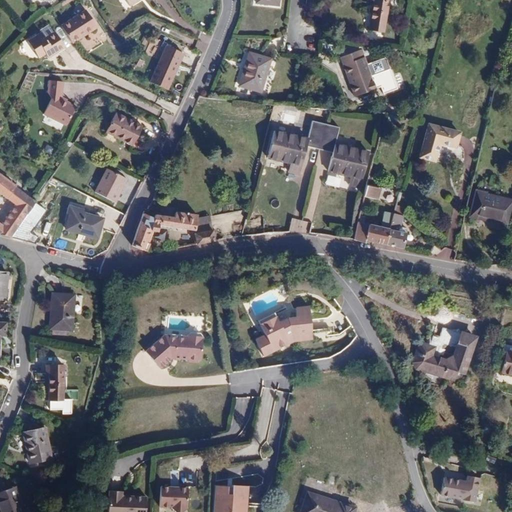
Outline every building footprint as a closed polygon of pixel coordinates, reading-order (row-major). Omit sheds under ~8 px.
[(384,30),(388,0),(370,0),(371,1),(374,1),(370,27),(384,30)] [(85,10),(61,26),(72,43),(96,27),(85,10)] [(45,52),(48,56),(64,46),(55,32),(45,38),(41,32),(28,41),(38,57),(45,52)] [(166,46),(150,81),(167,89),(184,53),(166,46)] [(374,72),(371,63),(366,65),(363,57),(359,58),(356,52),(338,58),(340,65),(344,64),(355,95),(374,88),(369,74),(374,72)] [(269,60),(250,54),(241,86),(260,91),(269,60)] [(383,57),(371,63),(374,72),(369,74),(374,88),(378,87),(381,94),(395,87),(383,57)] [(50,98),(43,113),(66,124),(76,106),(62,99),(63,82),(48,80),(47,91),(50,98)] [(142,127),(116,112),(106,130),(132,145),(142,127)] [(319,149),(325,124),(313,121),(309,139),(274,130),(267,157),(290,163),(288,171),(300,174),(307,146),(319,149)] [(369,151),(335,143),(339,128),(325,124),(319,149),(333,152),(329,169),(350,175),(349,184),(360,187),(369,151)] [(459,132),(429,124),(421,157),(435,160),(440,143),(455,147),(459,132)] [(127,180),(109,170),(97,191),(116,201),(127,180)] [(12,185),(9,183),(10,180),(7,179),(6,181),(3,179),(5,177),(3,175),(1,177),(0,175),(0,173),(0,172),(0,194),(14,205),(1,224),(0,223),(0,234),(11,238),(34,202),(14,187),(16,185),(13,183),(12,185)] [(378,188),(366,185),(364,195),(376,198),(378,188)] [(511,200),(476,192),(470,215),(506,224),(511,200)] [(46,209),(34,202),(11,238),(34,244),(38,237),(30,233),(46,209)] [(83,208),(68,204),(66,212),(70,213),(66,228),(96,237),(102,218),(82,212),(83,208)] [(391,229),(387,245),(413,251),(415,243),(405,241),(406,232),(399,230),(404,206),(397,205),(391,229)] [(198,214),(188,213),(189,211),(186,210),(186,212),(175,210),(174,216),(155,213),(153,217),(143,212),(131,246),(147,251),(150,243),(147,242),(151,231),(157,231),(159,224),(195,230),(197,221),(198,214)] [(391,229),(369,224),(365,243),(372,244),(372,242),(387,245),(391,229)] [(196,233),(198,244),(214,241),(212,231),(196,233)] [(73,294),(51,293),(50,328),(71,329),(73,294)] [(294,319),(287,320),(278,324),(272,313),(258,321),(265,334),(257,339),(265,353),(287,341),(285,336),(289,334),(309,332),(306,310),(294,312),(294,319)] [(184,334),(170,333),(168,335),(165,335),(146,349),(160,367),(172,357),(186,358),(189,362),(199,362),(202,360),(203,336),(201,333),(191,332),(188,334),(188,336),(185,336),(184,334)] [(453,378),(456,370),(463,373),(473,338),(460,334),(453,356),(445,360),(429,356),(432,347),(419,343),(413,361),(417,368),(453,378)] [(511,374),(511,353),(504,352),(500,372),(511,374)] [(62,399),(63,365),(38,365),(38,373),(48,373),(48,399),(62,399)] [(44,427),(23,432),(30,462),(52,457),(44,427)] [(461,479),(442,475),(438,496),(471,502),(476,476),(462,473),(461,479)] [(251,511),(252,487),(217,485),(216,511),(251,511)] [(196,487),(164,486),(163,509),(196,510),(196,487)] [(23,511),(15,487),(0,492),(0,511),(23,511)] [(126,490),(111,489),(110,511),(151,511),(152,495),(125,494),(126,490)] [(352,511),(354,508),(333,501),(332,505),(317,500),(318,496),(306,493),(300,511),(352,511)]
